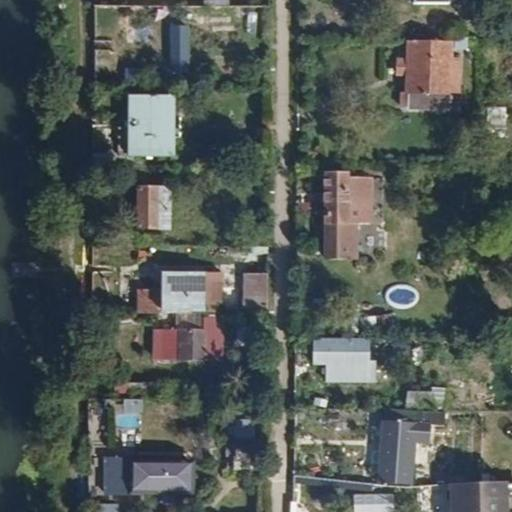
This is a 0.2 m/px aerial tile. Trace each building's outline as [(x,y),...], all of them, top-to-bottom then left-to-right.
[(407,0),(407,10),(445,11),(445,0),(407,0)] [(194,53),(194,26),(173,27),(174,53),(194,53)] [(452,114),(454,46),(414,45),(413,65),(402,65),(402,80),(413,81),(412,113),(452,114)] [(175,158),(176,97),(131,96),(130,157),(175,158)] [(341,174),(321,174),(321,195),(314,195),(313,201),(321,202),(321,259),(357,259),(358,225),(372,225),(372,179),(341,179),(341,174)] [(164,210),(164,191),(136,190),(135,229),(164,230),(164,210)] [(216,316),(216,276),(133,275),(133,315),(216,316)] [(263,276),(244,275),(244,316),(265,316),(265,285),(263,285),(263,276)] [(197,363),(197,329),(157,329),(157,362),(197,363)] [(367,364),(367,342),(313,341),(312,365),(322,365),(322,368),(347,368),(347,364),(367,364)] [(174,398),(174,386),(158,385),(157,398),(174,398)] [(118,428),(143,427),(143,401),(117,401),(118,428)] [(442,414),(383,411),(379,483),(410,485),(412,443),(427,444),(428,428),(442,428),(442,414)] [(511,431),(511,413),(504,413),(503,432),(511,431)] [(237,436),(255,436),(255,420),(237,420),(237,436)] [(250,470),(251,438),(232,438),(231,456),(242,457),(241,469),(250,470)] [(192,498),(192,467),(115,466),(115,497),(192,498)] [(505,511),(504,482),(450,485),(450,511),(505,511)] [(356,495),(356,511),(395,511),(395,494),(356,495)] [(119,511),(120,504),(102,503),(101,511),(119,511)]
